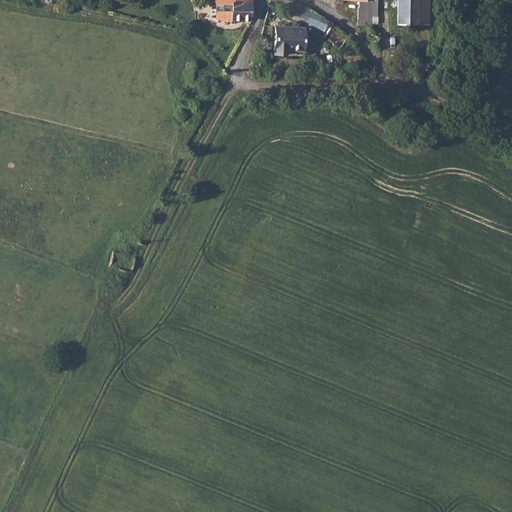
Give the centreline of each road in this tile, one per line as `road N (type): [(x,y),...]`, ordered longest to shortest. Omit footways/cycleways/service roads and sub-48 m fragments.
road 1 (track): [(0,4),(168,33),(213,77),(235,79),(121,308)]
road 2 (unclassified): [(265,0),(235,79),(305,85)]
road 3 (unclassified): [(511,142),(453,104),(392,85)]
road 4 (unclassified): [(392,85),(345,23),(305,0)]
